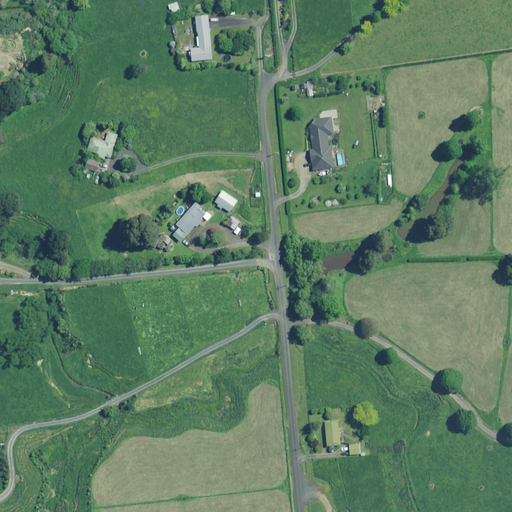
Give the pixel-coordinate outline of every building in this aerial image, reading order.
[(235,14),(233,0),(224,0),(223,0),(225,16),(235,14)] [(177,2),(168,6),(170,10),(171,9),(173,13),(180,10),(177,2)] [(191,56),(192,62),(212,60),(208,15),(195,16),(198,48),(191,49),(191,53),(189,53),(189,57),(191,56)] [(333,135),(331,117),(314,120),(310,126),(313,149),(310,149),(312,171),(334,168),(333,158),(331,145),(328,145),(327,135),(333,135)] [(118,135),(105,131),(103,134),(101,134),(99,140),(91,137),(87,151),(98,154),(97,156),(104,159),(105,156),(111,158),(118,135)] [(101,163),(88,159),(85,168),(98,172),(101,163)] [(215,202),(218,204),(217,206),(222,209),(223,207),(230,212),(237,200),(222,190),(215,202)] [(180,227),(187,234),(206,213),(196,204),(177,225),(180,227)] [(240,221),(232,215),(226,224),(234,230),(240,221)] [(179,243),(187,234),(180,227),(171,236),(179,243)] [(340,445),(338,420),(325,422),(327,446),(340,445)] [(359,454),(359,445),(349,445),(350,455),(359,454)]
